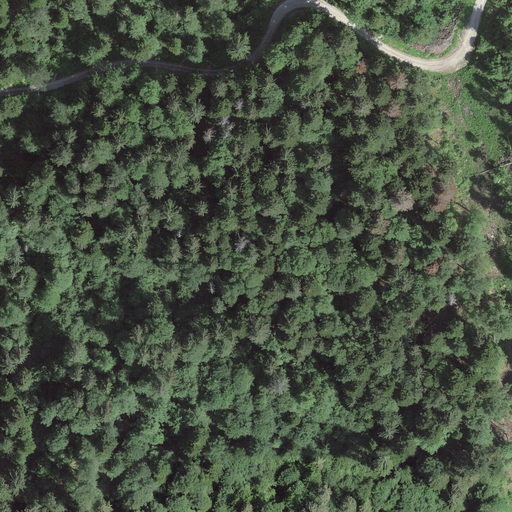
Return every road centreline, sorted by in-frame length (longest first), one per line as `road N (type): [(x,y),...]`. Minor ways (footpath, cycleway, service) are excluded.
road 1 (track): [(0,94),(140,67),(219,70),(242,61),(284,0)]
road 2 (track): [(485,0),(458,56),(414,66),(304,0)]
